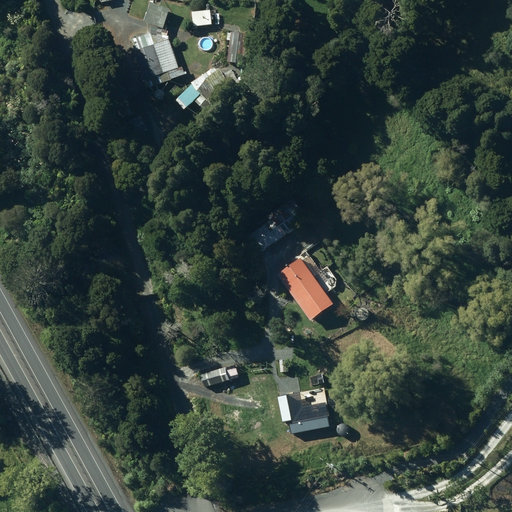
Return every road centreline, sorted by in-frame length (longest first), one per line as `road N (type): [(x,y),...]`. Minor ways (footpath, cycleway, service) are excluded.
road 1 (track): [(44,0),(94,126),(182,511)]
road 2 (trunk): [(0,325),(104,511)]
